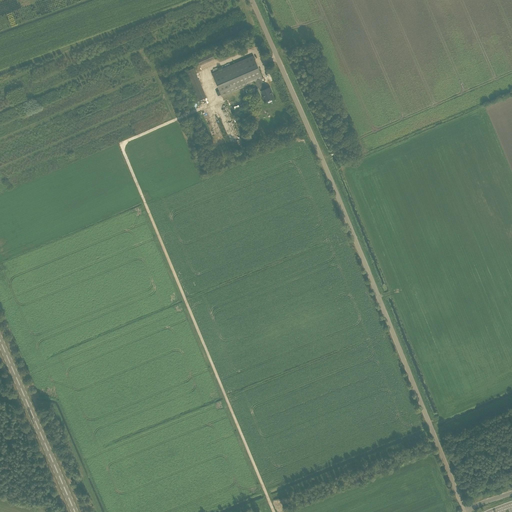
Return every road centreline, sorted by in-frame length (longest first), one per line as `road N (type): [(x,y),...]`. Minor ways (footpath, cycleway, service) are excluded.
road 1 (unclassified): [(464,511),(251,0)]
road 2 (track): [(272,511),(121,144),(213,102)]
road 3 (primary): [(76,511),(0,336)]
